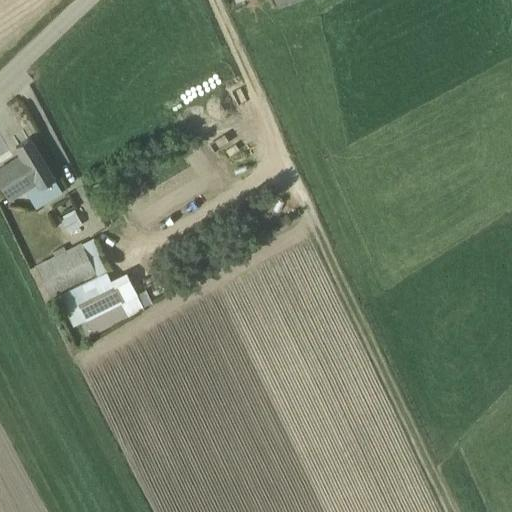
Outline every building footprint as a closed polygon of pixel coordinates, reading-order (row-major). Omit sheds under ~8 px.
[(290,4),(302,0),(233,0),(234,4),(244,0),(272,0),(276,11),(278,10),(290,6),(290,4)] [(20,157),(0,168),(0,183),(10,200),(24,191),(35,209),(61,194),(29,140),(15,148),(20,157)] [(60,222),(66,234),(82,226),(74,210),(61,217),(62,220),(60,222)] [(53,256),(33,266),(49,297),(83,280),(83,281),(91,277),(91,276),(95,274),(96,276),(107,270),(91,239),(81,244),(80,243),(64,250),(62,247),(51,252),(53,256)] [(91,334),(143,309),(124,273),(110,280),(105,272),(57,296),(72,326),(72,327),(84,321),(91,334)]
